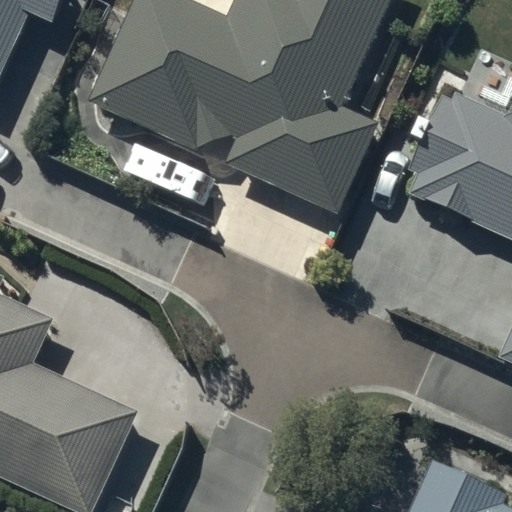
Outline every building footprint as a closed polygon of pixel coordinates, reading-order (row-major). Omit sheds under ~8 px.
[(0,0),(0,89),(34,10),(56,20),(64,0),(0,0)] [(243,0),(233,24),(175,0),(143,0),(94,118),(203,164),(240,154),(228,181),(343,228),(381,135),(352,123),(403,0),(243,0)] [(511,124),(503,128),(458,108),(455,116),(444,111),(411,185),(419,188),(411,206),(474,233),(472,238),(511,255),(511,346),(502,370),(511,374),(511,124)] [(0,473),(85,511),(94,511),(140,412),(35,365),(56,319),(3,294),(10,277),(0,271),(0,473)] [(511,511),(511,507),(505,505),(509,495),(434,462),(411,511),(511,511)]
